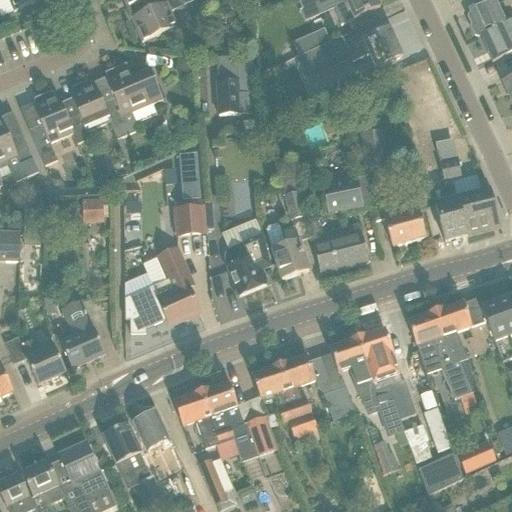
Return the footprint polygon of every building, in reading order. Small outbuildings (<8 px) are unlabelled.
[(7,0),(14,13),(45,0),(7,0)] [(144,2),(148,0),(122,0),(126,9),(144,2)] [(194,3),(195,0),(148,0),(144,2),(149,13),(131,20),(142,45),(177,30),(170,13),(194,3)] [(296,0),(300,9),(309,5),(314,16),(336,6),(344,25),(361,18),(380,10),(378,6),(380,5),(380,2),(379,0),(296,0)] [(511,8),(511,0),(496,0),(468,13),(473,24),(472,25),(470,29),(474,37),(478,38),(479,37),(480,39),(506,27),(505,26),(511,23),(511,16),(509,10),(511,8)] [(506,27),(480,39),(492,64),(511,55),(511,23),(505,26),(506,27)] [(297,57),(329,43),(324,31),(292,45),(297,57)] [(373,72),(402,59),(389,31),(347,50),(342,39),(306,55),(314,74),(348,58),(351,65),(367,58),(373,72)] [(251,60),(215,61),(218,119),(238,118),(238,116),(250,116),(249,96),(253,96),(251,60)] [(130,71),(128,72),(125,67),(106,75),(108,81),(105,82),(113,100),(102,105),(94,86),(92,87),(109,125),(111,125),(117,141),(139,132),(132,116),(163,102),(150,73),(134,80),(130,71)] [(327,104),(363,88),(357,75),(321,91),(327,104)] [(511,80),(502,86),(511,107),(511,80)] [(92,87),(91,84),(87,83),(73,89),(71,93),(72,96),(70,97),(73,104),(62,109),(57,98),(56,99),(76,146),(88,141),(86,134),(109,125),(92,87)] [(364,90),(354,94),(355,100),(357,99),(366,172),(387,169),(383,132),(373,134),(368,103),(369,102),(382,100),(380,84),(364,90)] [(55,99),(53,96),(50,94),(35,100),(33,104),(35,107),(32,108),(40,127),(28,132),(44,169),(57,163),(50,146),(72,137),(75,146),(76,146),(56,99),(55,99)] [(416,118),(410,119),(419,156),(436,152),(435,146),(434,145),(430,125),(418,127),(416,118)] [(21,135),(9,140),(1,122),(0,122),(0,169),(17,162),(19,167),(32,162),(21,135)] [(198,158),(180,159),(183,204),(201,202),(198,158)] [(457,162),(440,165),(443,187),(452,185),(453,185),(461,183),(460,182),(457,161),(457,162)] [(327,217),(372,207),(366,178),(321,188),(327,217)] [(289,224),(304,220),(295,182),(280,186),(289,224)] [(480,194),(455,200),(466,238),(500,230),(499,229),(490,193),(490,192),(488,193),(486,184),(485,184),(478,185),(480,194)] [(444,244),(466,238),(453,189),(434,194),(437,205),(434,205),(444,244)] [(55,208),(55,199),(40,200),(41,209),(55,208)] [(83,200),(84,224),(105,224),(104,200),(83,200)] [(185,204),(172,205),(175,241),(206,239),(205,232),(203,209),(202,209),(201,203),(185,204)] [(425,241),(419,221),(416,212),(396,218),(395,215),(388,217),(389,220),(384,221),(392,250),(425,241)] [(229,250),(264,235),(257,219),(222,234),(229,250)] [(368,264),(363,245),(358,225),(310,237),(320,277),(368,264)] [(281,232),(280,229),(275,227),(268,229),(265,232),(281,282),(308,273),(294,228),(281,232)] [(0,265),(21,266),(22,232),(6,232),(6,234),(0,233),(0,265)] [(269,269),(264,249),(261,237),(242,246),(232,251),(231,251),(229,253),(228,255),(227,258),(226,260),(226,263),(226,265),(227,268),(228,270),(227,270),(239,299),(265,287),(259,273),(269,269)] [(125,301),(124,301),(125,322),(130,322),(130,336),(145,336),(145,331),(166,322),(169,329),(199,316),(187,289),(192,287),(176,251),(157,260),(167,282),(125,301)] [(511,353),(506,342),(511,339),(511,298),(480,311),(493,346),(495,345),(503,365),(511,361),(511,353)] [(46,317),(55,316),(53,300),(44,301),(46,317)] [(72,372),(105,357),(81,303),(60,312),(72,339),(59,344),(72,372)] [(471,330),(469,323),(462,304),(435,314),(454,367),(459,366),(472,397),(472,396),(471,394),(479,391),(463,349),(461,350),(455,336),(471,330)] [(454,367),(435,314),(407,323),(416,348),(420,347),(426,364),(437,360),(441,372),(454,403),(472,397),(459,366),(454,367)] [(384,331),(356,341),(375,395),(390,389),(402,422),(416,417),(404,383),(401,384),(392,357),(393,357),(384,331)] [(34,343),(21,348),(17,339),(4,345),(13,367),(26,362),(37,388),(66,375),(53,347),(38,354),(34,343)] [(356,341),(329,350),(331,357),(335,369),(338,375),(349,371),(360,400),(369,418),(380,414),(389,439),(395,437),(404,434),(406,433),(402,422),(390,389),(375,395),(356,341)] [(306,358),(279,367),(297,421),(311,416),(318,433),(307,402),(305,402),(300,389),(315,384),(313,377),(306,358)] [(0,400),(13,395),(5,376),(0,365),(0,400)] [(280,426),(287,424),(294,442),(318,433),(311,416),(297,421),(279,367),(251,377),(259,400),(247,404),(254,422),(265,419),(269,429),(280,425),(280,426)] [(229,384),(201,394),(219,447),(232,443),(237,457),(238,461),(253,456),(254,459),(276,451),(268,429),(269,429),(265,419),(254,422),(243,426),(237,408),(235,403),(229,384)] [(343,390),(341,384),(318,392),(330,428),(354,419),(351,413),(354,412),(353,411),(352,410),(343,390)] [(201,394),(173,403),(182,428),(195,424),(205,452),(215,448),(220,463),(237,457),(232,443),(219,447),(201,394)] [(165,470),(178,464),(155,414),(133,425),(148,456),(157,452),(165,470)] [(416,417),(402,422),(406,433),(407,436),(425,430),(420,416),(416,417)] [(157,511),(164,509),(135,446),(127,428),(103,438),(120,476),(124,477),(130,475),(135,486),(133,487),(144,511),(157,511)] [(511,438),(501,443),(507,457),(511,455),(511,438)] [(85,446),(58,459),(59,461),(71,486),(59,491),(64,502),(65,501),(67,507),(69,511),(91,511),(87,503),(108,494),(103,485),(99,475),(94,464),(85,446)] [(485,446),(456,459),(464,478),(494,466),(485,446)] [(453,456),(418,472),(427,498),(463,482),(453,456)] [(230,493),(224,496),(210,463),(199,468),(215,506),(218,505),(220,511),(225,511),(235,508),(230,493)] [(51,511),(50,508),(64,502),(47,464),(21,476),(33,500),(43,496),(47,505),(33,511),(51,511)] [(0,485),(0,497),(6,511),(7,511),(8,511),(33,511),(18,478),(16,478),(15,475),(11,474),(5,477),(3,481),(4,484),(0,485)]
